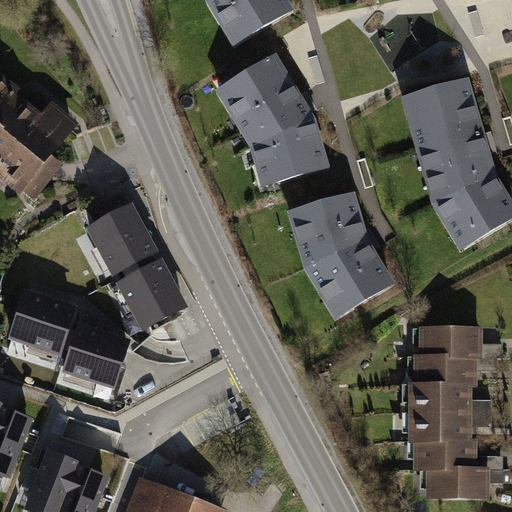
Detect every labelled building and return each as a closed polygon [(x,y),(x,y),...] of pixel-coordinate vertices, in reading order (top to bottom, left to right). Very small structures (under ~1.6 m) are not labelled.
[(203,0),(205,6),(233,51),(294,13),(285,0),(203,0)] [(275,58),(217,93),(251,150),(262,190),(329,171),(315,123),(275,58)] [(0,76),(0,181),(23,201),(85,128),(49,98),(39,110),(0,76)] [(468,82),(405,100),(432,206),(462,252),(511,219),(511,205),(496,181),(468,82)] [(357,195),(288,214),(304,273),(335,324),(397,287),(370,243),(357,195)] [(134,206),(85,232),(111,280),(160,253),(134,206)] [(163,261),(116,285),(144,334),(189,310),(163,261)] [(78,309),(24,292),(7,339),(62,358),(78,309)] [(132,342),(78,324),(63,374),(116,391),(132,342)] [(483,327),(413,327),(414,357),(483,358),(510,358),(510,343),(483,342),(483,327)] [(510,358),(414,357),(414,383),(414,385),(473,386),(479,387),(478,371),(510,371),(510,358)] [(414,385),(414,383),(408,383),(408,413),(494,413),(494,400),(473,400),(473,386),(414,385)] [(0,477),(10,481),(33,422),(10,413),(1,410),(2,407),(0,406),(0,477)] [(494,413),(408,413),(408,443),(414,443),(472,440),(473,426),(494,426),(494,413)] [(472,440),(414,443),(413,472),(426,472),(502,472),(504,472),(504,456),(478,457),(477,439),(472,440)] [(48,452),(25,511),(98,511),(111,479),(85,469),(80,467),(81,465),(70,460),(48,452)] [(504,472),(426,472),(427,500),(491,500),(491,484),(511,484),(511,471),(504,472)] [(221,511),(141,480),(128,511),(221,511)]
